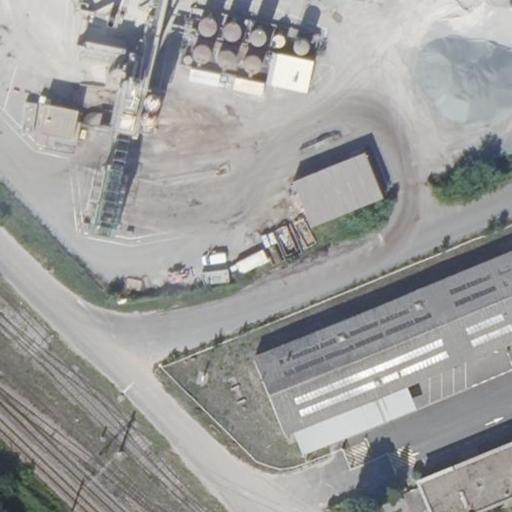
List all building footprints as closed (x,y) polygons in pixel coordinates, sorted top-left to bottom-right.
[(277,49),(268,80),(308,90),(316,59),(277,49)] [(72,147),(82,108),(47,99),(37,138),(72,147)] [(294,178),(312,224),(385,195),(367,149),(294,178)] [(511,254),(255,360),(286,438),(313,427),(322,450),(477,386),(468,364),(511,346),(511,254)] [(511,455),(442,485),(419,509),(419,511),(497,511),(511,506),(511,455)] [(417,482),(421,492),(441,472),(417,482)]
